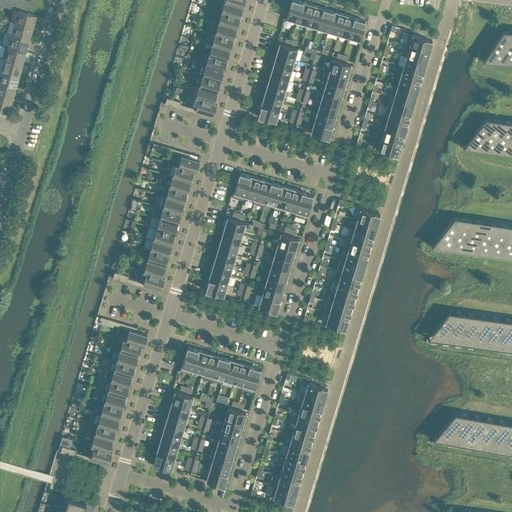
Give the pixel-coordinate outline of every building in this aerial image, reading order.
[(20,10),(23,0),(17,0),(15,9),(18,10),(20,10)] [(26,12),(30,0),(28,0),(23,0),(20,10),(26,12)] [(298,0),(291,0),(286,18),(297,21),(303,1),(298,0)] [(239,17),(242,7),(224,1),(221,12),(239,17)] [(303,1),(297,21),(307,24),(313,5),(303,1)] [(313,5),(307,24),(318,27),(323,8),(313,5)] [(323,8),(318,27),(328,30),(334,11),(323,8)] [(26,12),(20,10),(18,10),(14,22),(33,28),(37,15),(26,12)] [(334,11),(328,30),(338,33),(344,14),(334,11)] [(236,28),(239,17),(221,12),(218,22),(236,28)] [(344,14),(338,33),(349,36),(354,17),(344,14)] [(354,17),(349,36),(359,39),(365,20),(354,17)] [(29,40),(33,28),(14,22),(11,34),(29,40)] [(233,38),(236,28),(218,22),(215,33),(233,38)] [(511,30),(503,30),(483,61),(495,62),(508,63),(511,62),(511,30)] [(229,49),(233,38),(215,33),(212,43),(229,49)] [(432,40),(408,33),(405,44),(406,44),(429,51),(432,40)] [(26,51),(29,40),(11,34),(7,46),(26,51)] [(226,59),(229,49),(212,43),(208,54),(226,59)] [(280,43),(277,53),(294,59),(297,48),(280,43)] [(426,61),(429,51),(406,44),(403,55),(406,56),(407,55),(426,61)] [(23,63),(26,51),(7,46),(4,58),(23,63)] [(205,53),(203,64),(205,64),(223,70),(226,59),(208,54),(205,53)] [(277,53),(273,64),(291,69),(294,59),(277,53)] [(423,71),(426,61),(407,55),(406,56),(403,65),(423,71)] [(0,56),(0,69),(1,70),(19,75),(23,63),(4,58),(0,56)] [(351,64),(331,58),(328,69),(330,69),(347,75),(351,64)] [(200,63),(196,73),(202,75),(220,80),(223,70),(205,64),(203,64),(200,63)] [(273,64),(270,74),(288,79),(291,69),(273,64)] [(420,82),(423,71),(403,65),(400,76),(420,82)] [(327,80),(344,85),(347,75),(330,69),(327,80)] [(0,82),(16,87),(19,75),(1,70),(0,71),(0,82)] [(270,74),(267,84),(285,90),(288,79),(270,74)] [(217,91),(220,80),(202,75),(199,85),(217,91)] [(416,92),(420,82),(400,76),(397,86),(416,92)] [(341,95),(344,85),(327,80),(324,90),(341,95)] [(0,95),(13,99),(16,87),(0,82),(0,95)] [(267,84),(264,95),(282,100),(285,90),(267,84)] [(413,102),(416,92),(397,86),(393,84),(389,95),(413,102)] [(217,91),(199,85),(195,97),(198,98),(199,97),(214,101),(217,91)] [(338,106),(341,95),(324,90),(320,101),(338,106)] [(0,108),(9,111),(13,99),(0,95),(0,108)] [(264,95),(261,105),(279,111),(282,100),(264,95)] [(410,113),(413,102),(389,95),(386,105),(410,113)] [(216,102),(214,101),(199,97),(198,98),(195,108),(195,109),(196,109),(202,111),(213,114),(216,102)] [(335,116),(338,106),(320,101),(317,111),(335,116)] [(261,105),(258,116),(275,121),(279,111),(261,105)] [(407,123),(410,113),(386,105),(383,116),(407,123)] [(332,127),(335,116),(317,111),(314,121),(332,127)] [(404,133),(407,123),(383,116),(380,126),(404,133)] [(498,120),(485,118),(463,147),(475,149),(488,150),(501,152),(511,153),(511,121),(498,120)] [(329,137),(332,127),(314,121),(311,132),(329,137)] [(401,144),(404,133),(380,126),(377,137),(378,137),(401,144)] [(398,154),(401,144),(378,137),(375,148),(398,154)] [(178,154),(175,164),(178,165),(178,166),(193,170),(196,171),(199,159),(196,158),(197,155),(190,153),(189,156),(183,154),(181,154),(181,155),(178,154)] [(190,181),(193,170),(178,166),(178,165),(175,164),(172,176),(190,181)] [(243,197),(250,175),(240,172),(232,196),(243,200),(244,197),(243,197)] [(166,174),(163,184),(169,186),(186,192),(190,181),(172,176),(166,174)] [(254,200),(260,179),(250,175),(243,197),(244,197),(254,200)] [(264,203),(271,182),(260,179),(254,200),(253,202),(264,206),(265,203),(264,203)] [(276,204),(281,185),(271,182),(264,203),(265,203),(275,207),(276,204)] [(286,207),(292,188),(281,185),(276,204),(286,207)] [(183,202),(186,192),(169,186),(166,196),(165,197),(183,202)] [(296,210),(302,191),(292,188),(286,207),(296,210)] [(313,194),(302,191),(296,210),(294,215),(306,218),(313,194)] [(180,213),(183,202),(165,197),(166,196),(163,195),(159,207),(162,208),(162,207),(180,213)] [(159,207),(156,217),(159,218),(177,223),(180,213),(162,207),(162,208),(159,207)] [(360,208),(357,219),(377,224),(380,214),(360,208)] [(242,232),(245,222),(227,217),(224,227),(242,232)] [(467,219),(454,217),(432,245),(444,247),(457,249),(469,251),(482,253),(494,255),(507,257),(511,257),(511,225),(504,224),(492,222),(479,220),(467,219)] [(174,234),(177,223),(159,218),(156,228),(174,234)] [(377,224),(357,219),(354,229),(373,235),(377,224)] [(239,243),(242,232),(224,227),(221,238),(239,243)] [(171,244),(174,234),(156,228),(153,239),(171,244)] [(373,235),(354,229),(351,228),(348,238),(370,245),(373,235)] [(298,238),(281,233),(278,243),(295,249),(298,238)] [(235,254),(239,243),(221,238),(218,249),(235,254)] [(367,256),(370,245),(348,238),(347,238),(343,249),(348,250),(367,256)] [(167,255),(171,244),(153,239),(150,250),(167,255)] [(292,259),(295,249),(278,243),(274,254),(292,259)] [(232,264),(235,254),(218,249),(215,259),(232,264)] [(167,255),(150,250),(146,260),(164,266),(167,255)] [(364,266),(367,256),(348,250),(345,260),(364,266)] [(289,269),(292,259),(274,254),(271,264),(289,269)] [(361,276),(364,266),(345,260),(340,258),(337,269),(361,276)] [(142,259),(138,270),(143,271),(146,272),(161,276),(164,266),(146,260),(142,259)] [(229,274),(232,264),(215,259),(212,269),(229,274)] [(286,280),(289,269),(271,264),(269,263),(266,274),(268,275),(286,280)] [(226,285),(229,274),(212,269),(209,279),(226,285)] [(358,287),(361,276),(337,269),(334,280),(338,281),(339,281),(358,287)] [(138,270),(135,280),(138,281),(143,282),(143,283),(144,283),(150,285),(161,288),(164,277),(161,276),(146,272),(143,271),(138,270)] [(283,290),(286,280),(268,275),(265,285),(283,290)] [(223,295),(226,285),(209,279),(205,290),(223,295)] [(334,280),(331,290),(335,291),(355,297),(358,287),(339,281),(338,281),(334,280)] [(279,301),(283,290),(265,285),(265,286),(262,295),(279,301)] [(351,308),(355,297),(335,291),(332,302),(351,308)] [(276,311),(279,301),(262,295),(259,306),(276,311)] [(348,318),(351,308),(332,302),(329,312),(348,318)] [(448,310),(424,341),(437,343),(450,345),(462,347),(475,348),(487,350),(499,352),(511,354),(511,353),(511,319),(499,318),(486,316),(474,314),(462,312),(448,310)] [(345,328),(348,318),(329,312),(326,323),(345,328)] [(136,330),(130,328),(129,328),(129,329),(124,327),(121,338),(126,339),(126,340),(140,344),(143,345),(147,333),(136,330)] [(137,355),(140,344),(126,340),(126,339),(121,338),(118,337),(115,348),(119,350),(137,355)] [(187,346),(180,370),(191,373),(193,369),(192,369),(198,349),(187,346)] [(113,348),(109,358),(110,358),(134,365),(137,355),(119,350),(115,348),(113,348)] [(208,352),(198,349),(192,369),(193,369),(202,372),(208,352)] [(211,379),(219,356),(208,352),(202,372),(201,376),(211,379)] [(219,356),(211,379),(222,383),(224,378),(223,378),(229,359),(219,356)] [(110,358),(107,369),(131,376),(134,365),(110,358)] [(239,362),(229,359),(223,378),(224,378),(233,381),(239,362)] [(250,365),(239,362),(233,381),(243,384),(244,384),(250,365)] [(260,368),(250,365),(244,384),(243,384),(242,389),(253,392),(260,368)] [(107,369),(104,379),(128,386),(131,376),(107,369)] [(104,379),(101,390),(125,397),(128,386),(104,379)] [(327,388),(308,382),(305,392),(324,398),(327,388)] [(101,390),(98,400),(121,407),(125,397),(101,390)] [(189,406),(193,396),(175,391),(172,401),(189,406)] [(305,392),(300,391),(297,402),(302,403),(321,409),(324,398),(305,392)] [(98,400),(95,411),(118,418),(120,411),(121,407),(98,400)] [(186,417),(189,406),(172,401),(169,412),(186,417)] [(302,403),(299,413),(318,419),(321,409),(302,403)] [(228,407),(225,417),(243,423),(246,412),(228,407)] [(95,411),(91,421),(115,428),(118,418),(95,411)] [(183,427),(186,417),(169,412),(166,422),(183,427)] [(455,412),(430,442),(443,444),(455,447),(467,449),(480,451),(492,453),(504,455),(511,456),(511,422),(505,421),(492,419),(480,417),(468,414),(455,412)] [(318,419),(299,413),(295,423),(315,429),(318,419)] [(225,417),(222,428),(240,433),(243,423),(225,417)] [(91,421),(88,432),(94,434),(112,439),(115,428),(91,421)] [(180,438),(183,427),(166,422),(163,432),(180,438)] [(315,429),(295,423),(292,434),(312,440),(315,429)] [(222,428),(219,438),(236,443),(240,433),(222,428)] [(177,448),(180,438),(163,432),(159,443),(177,448)] [(109,449),(112,439),(94,434),(91,445),(94,446),(94,445),(109,449)] [(312,440),(292,434),(289,444),(309,450),(312,440)] [(236,443),(219,438),(216,448),(233,454),(236,443)] [(174,458),(177,448),(159,443),(156,453),(174,458)] [(309,450),(289,444),(286,454),(305,460),(309,450)] [(112,450),(109,449),(94,445),(94,446),(91,456),(90,457),(92,457),(98,459),(108,462),(112,450)] [(233,454),(216,448),(213,459),(230,464),(233,454)] [(179,460),(174,458),(156,453),(153,464),(171,469),(175,471),(179,460)] [(305,460),(286,454),(283,465),(302,471),(305,460)] [(230,464),(213,459),(210,469),(227,474),(230,464)] [(302,471),(283,465),(280,475),(299,481),(302,471)] [(227,474),(210,469),(206,480),(224,485),(227,474)] [(280,475),(277,474),(273,484),(296,491),(299,481),(280,475)] [(296,491),(273,484),(270,495),(293,502),(296,491)] [(66,497),(62,508),(75,511),(83,511),(86,503),(66,497)]
